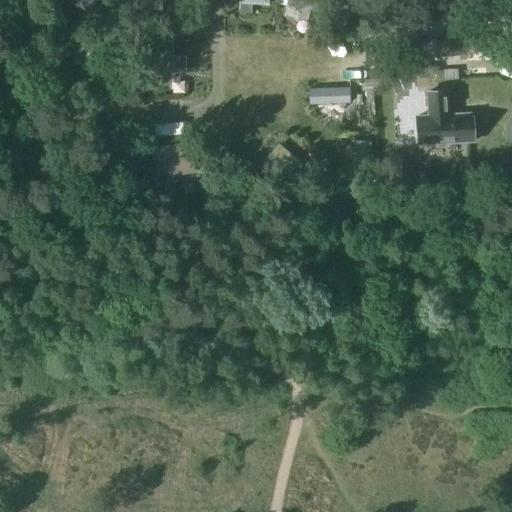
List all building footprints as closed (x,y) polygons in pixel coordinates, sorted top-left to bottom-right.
[(71,0),(72,2),(74,5),(75,7),(78,9),(80,10),(83,10),(86,10),(89,10),(92,9),(94,7),(96,5),(97,2),(98,0),(71,0)] [(121,0),(121,4),(164,9),(164,0),(121,0)] [(333,0),(330,31),(345,33),(348,0),(333,0)] [(116,22),(115,12),(97,15),(99,25),(116,22)] [(487,38),(477,38),(477,51),(487,51),(487,38)] [(91,40),(87,41),(83,43),(79,46),(77,51),(77,55),(77,60),(79,64),(83,67),(87,69),(91,70),(96,69),(100,67),(103,64),(106,60),(106,55),(105,51),(103,46),(100,43),(96,41),(91,40)] [(157,72),(185,71),(185,56),(172,56),(172,42),(144,43),(144,58),(156,57),(157,72)] [(126,51),(127,60),(136,59),(136,50),(126,51)] [(443,80),(458,80),(458,69),(443,70),(443,80)] [(350,87),(309,89),(309,104),(351,102),(350,87)] [(481,132),(480,123),(476,119),(473,120),(472,114),(448,115),(447,91),(427,93),(428,117),(416,117),(418,145),(474,142),(474,137),(477,136),(481,132)] [(140,171),(134,141),(119,143),(125,174),(140,171)] [(356,141),(352,175),(366,176),(371,142),(356,141)] [(156,148),(160,177),(199,172),(196,143),(156,148)] [(270,153),(259,166),(294,196),(305,183),(270,153)] [(138,173),(129,174),(131,184),(140,183),(138,173)] [(161,203),(176,201),(174,180),(159,182),(161,203)] [(193,183),(182,184),(184,195),(195,194),(193,183)]
